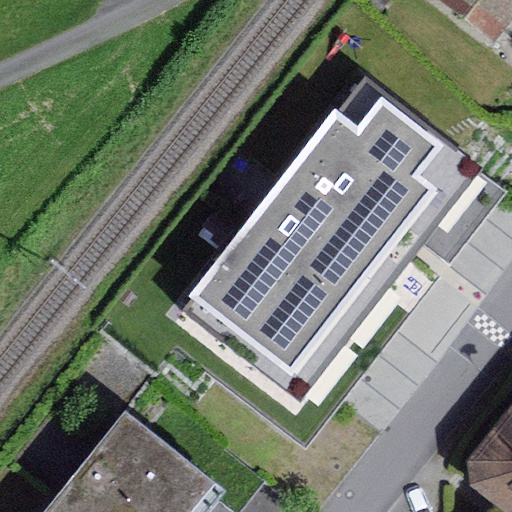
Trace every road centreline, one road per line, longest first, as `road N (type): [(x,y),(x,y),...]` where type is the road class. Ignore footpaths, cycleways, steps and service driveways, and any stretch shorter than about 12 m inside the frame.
road 1 (residential): [(511,303),(344,511)]
road 2 (residential): [(0,71),(153,0)]
